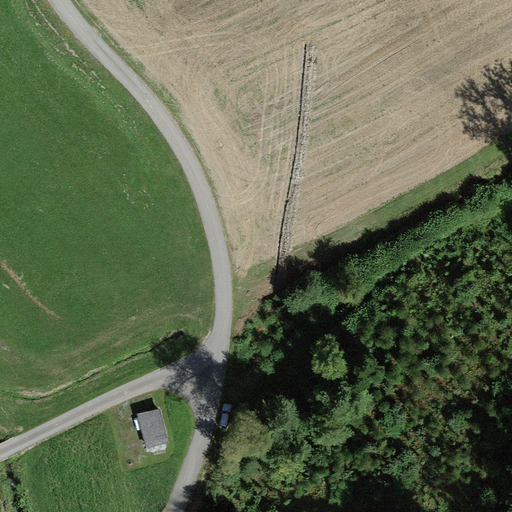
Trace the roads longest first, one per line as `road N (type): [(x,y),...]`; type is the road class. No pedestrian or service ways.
road 1 (residential): [(58,0),(154,109),(200,187),(223,286),(222,325),(210,352)]
road 2 (residential): [(210,352),(0,452)]
road 3 (unclassified): [(210,352),(207,417),(175,511)]
